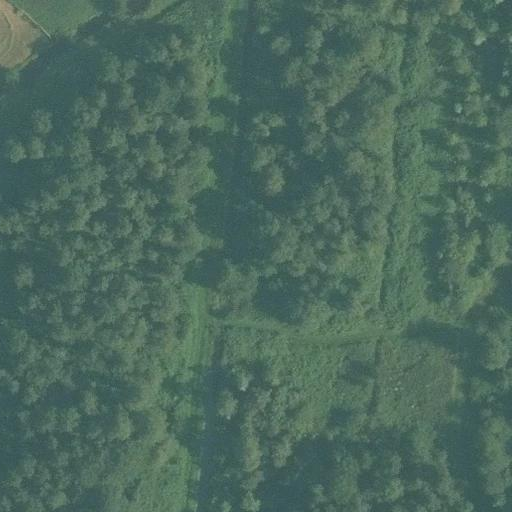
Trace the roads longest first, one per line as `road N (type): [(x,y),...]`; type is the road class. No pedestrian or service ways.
road 1 (track): [(232,0),(182,511)]
road 2 (track): [(201,320),(468,331)]
